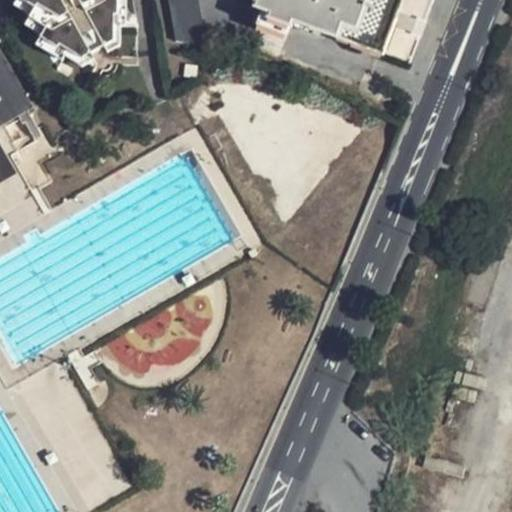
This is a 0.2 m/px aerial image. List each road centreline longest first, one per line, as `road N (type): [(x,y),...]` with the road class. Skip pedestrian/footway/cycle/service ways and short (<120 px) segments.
road 1 (primary): [(475,15),(423,106),(250,511)]
road 2 (primary): [(287,511),(450,112),(475,15)]
